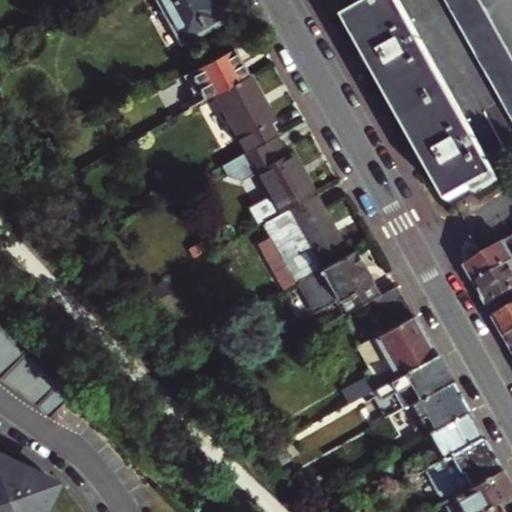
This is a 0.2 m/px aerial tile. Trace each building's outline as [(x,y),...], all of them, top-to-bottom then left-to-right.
[(153,0),(178,43),(217,21),(205,0),(153,0)] [(471,189),(496,174),(398,0),(376,0),(345,17),(363,49),(374,68),(419,151),(428,167),(447,202),(454,198),(471,189)] [(444,0),(511,121),(511,57),(480,0),(444,0)] [(369,71),(374,68),(363,49),(358,52),(369,71)] [(266,123),(272,120),(258,94),(259,93),(249,75),(213,95),(244,151),(271,136),(273,135),(266,123)] [(274,215),(312,194),(289,154),(283,157),(271,136),(244,151),(238,155),(217,166),(223,178),(238,184),(250,177),(255,175),(268,198),(265,199),(274,215)] [(423,170),(428,167),(419,151),(414,154),(423,170)] [(471,189),(474,194),(499,180),(496,174),(471,189)] [(319,270),(352,251),(318,191),(312,194),(274,215),(268,218),(303,279),(319,270)] [(465,265),(476,284),(511,262),(511,235),(485,253),(465,265)] [(369,301),(377,296),(352,251),(319,270),(303,279),(296,283),(314,314),(336,303),(343,315),(369,301)] [(511,308),(511,262),(476,284),(495,318),(511,308)] [(381,384),(434,354),(395,286),(377,296),(369,301),(384,330),(356,345),(367,365),(362,369),(365,374),(339,389),(347,404),(381,384)] [(511,308),(495,318),(506,338),(511,334),(511,308)] [(0,379),(1,380),(2,378),(12,388),(13,387),(23,396),(25,395),(38,408),(50,419),(70,399),(57,387),(52,382),(45,374),(35,365),(25,355),(15,345),(5,335),(0,330),(0,379)] [(401,407),(408,403),(448,380),(434,354),(381,384),(386,394),(392,390),(401,407)] [(421,435),(426,432),(465,410),(448,380),(408,403),(417,417),(412,420),(421,435)] [(414,474),(480,436),(465,410),(426,432),(432,444),(418,452),(420,456),(413,460),(409,470),(411,476),(414,474)] [(499,469),(480,436),(414,474),(419,484),(433,507),(452,496),(459,492),(499,469)] [(35,475),(36,472),(0,454),(0,511),(47,511),(60,487),(35,476),(35,475)] [(475,511),(494,502),(511,492),(499,469),(459,492),(452,496),(433,507),(435,511),(475,511)] [(500,511),(494,502),(475,511),(500,511)]
